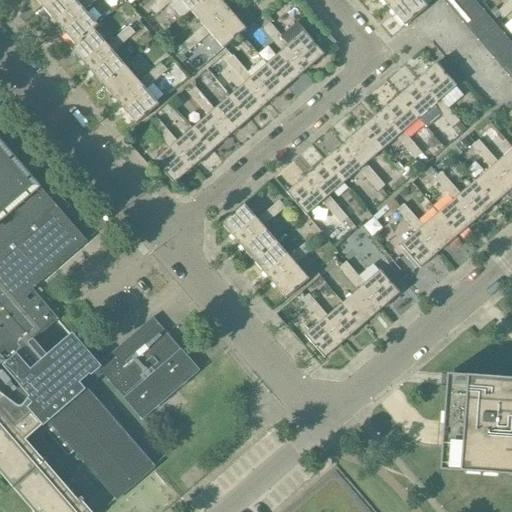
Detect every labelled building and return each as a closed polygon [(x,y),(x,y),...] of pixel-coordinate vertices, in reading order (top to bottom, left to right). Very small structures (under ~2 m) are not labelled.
[(36,0),(44,9),(54,0),(36,0)] [(86,12),(97,2),(95,0),(84,0),(80,4),(75,0),(54,0),(44,9),(60,28),(83,8),(86,12)] [(167,5),(162,0),(159,0),(150,8),(156,15),(167,5)] [(204,0),(181,0),(192,11),(204,0)] [(211,33),(208,30),(230,10),(221,0),(204,0),(192,11),(205,26),(194,35),(200,42),(211,33)] [(382,0),(390,8),(398,0),(382,0)] [(398,0),(390,8),(406,27),(429,7),(422,0),(398,0)] [(471,0),(453,0),(448,5),(456,14),(471,0)] [(481,7),(475,0),(471,0),(456,14),(464,23),(481,7)] [(504,18),(511,11),(511,4),(509,2),(498,11),(501,14),(504,18)] [(489,16),(481,7),(464,23),(471,32),(489,16)] [(99,27),(86,12),(83,8),(60,28),(76,46),(71,50),(73,51),(95,32),(95,31),(99,27)] [(498,11),(495,8),(491,11),(497,18),(501,14),(498,11)] [(247,30),(230,10),(208,30),(211,33),(225,49),(241,35),(247,30)] [(497,25),(489,16),(471,32),(479,41),(497,25)] [(281,36),(290,46),(286,49),(305,72),(325,55),(324,54),(336,43),(326,32),(318,39),(321,42),(317,46),(297,23),(281,36)] [(274,41),(280,35),(271,24),(271,25),(264,30),(274,41)] [(504,34),(497,25),(479,41),(487,50),(504,34)] [(119,37),(125,44),(136,35),(129,28),(119,37)] [(108,46),(95,32),(73,51),(81,61),(88,70),(111,50),(114,54),(125,44),(119,37),(108,46)] [(511,43),(511,42),(504,34),(487,50),(495,59),(511,43)] [(189,52),(200,42),(194,35),(183,45),(189,52)] [(287,88),(305,72),(286,49),(290,46),(281,36),(280,35),(274,41),(283,52),(267,65),(287,88)] [(511,59),(511,43),(495,59),(502,68),(511,59)] [(114,54),(111,50),(88,70),(104,88),(127,69),(114,54)] [(236,74),(243,68),(233,56),(230,59),(226,62),(236,74)] [(511,75),(511,59),(502,68),(510,77),(511,75)] [(435,106),(445,117),(451,111),(442,100),(458,86),(438,64),(419,80),(439,103),(435,106)] [(151,74),(157,81),(168,72),(162,65),(151,74)] [(268,104),(287,88),(267,65),(252,78),(249,81),(268,104)] [(250,120),(268,104),(249,81),(252,78),(243,68),(236,74),(245,84),(230,97),(250,120)] [(146,90),(157,81),(151,74),(140,83),(127,69),(104,88),(120,107),(143,87),(146,90)] [(435,106),(439,103),(419,80),(413,86),(401,96),(420,119),(435,106)] [(159,106),(146,90),(143,87),(120,107),(136,125),(159,106)] [(199,105),(206,99),(196,88),(193,91),(189,94),(199,105)] [(405,132),(420,119),(401,96),(382,112),(402,135),(398,138),(407,149),(414,143),(405,132)] [(231,136),(250,120),(230,97),(215,110),(211,113),(231,136)] [(212,152),(231,136),(211,113),(215,110),(206,99),(199,105),(208,116),(193,129),(212,152)] [(461,122),(451,111),(445,117),(454,128),(457,125),(461,122)] [(398,138),(402,135),(382,112),(363,129),(383,151),(398,138)] [(152,126),(161,137),(168,131),(159,120),(156,123),(152,126)] [(174,145),(194,168),(211,153),(212,152),(193,129),(178,142),(174,145)] [(381,153),(383,151),(363,129),(344,145),(364,167),(360,170),(370,181),(377,175),(367,164),(381,153)] [(161,137),(171,148),(155,162),(174,184),(194,168),(174,145),(178,142),(168,131),(161,137)] [(471,146),(465,139),(456,146),(462,153),(471,146)] [(0,303),(5,309),(26,334),(40,322),(30,309),(32,307),(23,297),(86,244),(39,190),(41,188),(0,140),(0,303)] [(482,159),(489,153),(479,141),(475,144),(471,147),(482,159)] [(424,154),(414,143),(407,149),(417,160),(420,157),(424,154)] [(326,161),(345,184),(360,170),(364,167),(344,145),(334,153),(326,161)] [(511,150),(508,153),(497,162),(494,165),(511,186),(511,150)] [(495,204),(511,189),(511,186),(494,165),(497,162),(489,153),(482,159),(490,168),(476,182),(495,204)] [(449,156),(436,167),(440,172),(453,161),(449,156)] [(330,197),(345,184),(326,161),(307,177),(327,200),(323,203),(332,213),(339,207),(330,197)] [(445,191),(452,185),(441,173),(438,176),(435,179),(445,191)] [(386,186),(377,175),(370,181),(379,192),(382,190),(386,186)] [(323,203),(327,200),(307,177),(302,181),(287,193),(307,216),(323,203)] [(477,221),(495,204),(476,182),(460,195),(457,198),(477,221)] [(458,237),(477,221),(457,198),(460,195),(452,185),(445,191),(453,201),(438,214),(458,237)] [(397,211),(408,223),(415,217),(397,197),(393,200),(401,208),(397,211)] [(268,210),(274,217),(285,208),(279,201),(268,210)] [(268,210),(257,220),(244,204),(221,224),(238,243),(260,223),(263,227),(274,217),(268,210)] [(349,218),(339,207),(332,213),(342,224),(349,218)] [(439,253),(458,237),(438,214),(423,227),(419,230),(439,253)] [(420,269),(439,253),(419,230),(423,227),(415,217),(408,223),(416,233),(401,246),(420,269)] [(254,262),(277,242),(263,227),(260,223),(238,243),(254,262)] [(301,247),(307,254),(318,245),(312,238),(301,247)] [(301,247),(290,257),(277,242),(254,262),(270,281),(293,261),(296,264),(307,254),(301,247)] [(309,280),(296,264),(293,261),(270,281),(287,299),(309,280)] [(349,280),(356,274),(346,262),(343,266),(339,268),(349,280)] [(365,284),(362,287),(381,310),(400,293),(381,271),(365,284)] [(362,326),(381,310),(362,287),(365,284),(356,274),(349,280),(358,290),(343,304),(362,326)] [(302,301),(312,312),(319,306),(309,295),(306,298),(302,294),(295,300),(298,304),(302,301)] [(362,326),(343,304),(328,316),(324,320),(344,342),(362,326)] [(312,312),(321,323),(305,336),(325,359),(344,342),(324,320),(328,316),(319,306),(312,312)] [(40,322),(26,334),(5,309),(0,313),(0,393),(4,396),(0,400),(0,473),(33,511),(91,511),(83,502),(89,496),(73,478),(65,485),(26,440),(42,426),(68,457),(74,452),(75,451),(117,499),(153,467),(86,390),(88,389),(99,379),(104,375),(110,382),(114,378),(122,387),(117,391),(143,420),(144,419),(142,418),(197,370),(199,372),(200,371),(174,342),(170,346),(162,337),(167,333),(153,318),(152,318),(154,320),(123,347),(121,345),(101,363),(98,366),(72,336),(48,357),(34,340),(46,329),(46,328),(40,322)] [(511,379),(447,375),(444,422),(443,436),(440,471),(511,476),(511,379)] [(375,511),(336,466),(283,511),(375,511)]
